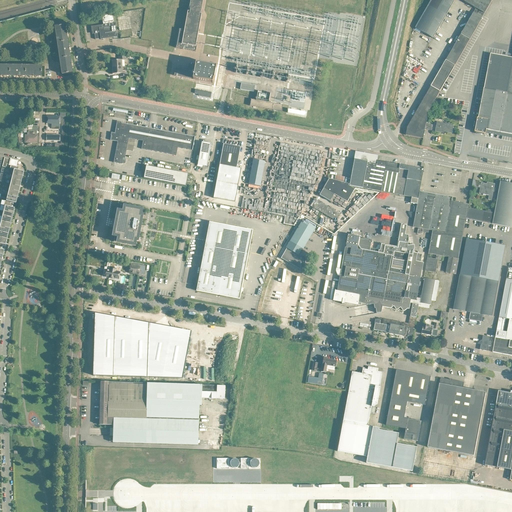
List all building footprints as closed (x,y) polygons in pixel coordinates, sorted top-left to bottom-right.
[(201,14),(203,0),(190,0),(189,12),(188,11),(184,30),(179,29),(176,48),(180,49),(196,51),(197,46),(196,46),(202,14),(201,14)] [(451,0),(430,0),(415,28),(433,38),(454,2),(451,0)] [(460,0),(476,9),(484,13),(491,0),(460,0)] [(482,18),(484,13),(476,9),(473,13),(482,18)] [(114,23),(112,13),(102,15),(103,25),(91,27),(93,27),(93,33),(94,32),(95,40),(100,39),(101,40),(117,37),(115,23),(114,23)] [(428,112),(466,46),(482,18),(473,13),(444,64),(443,64),(430,86),(431,86),(407,128),(405,135),(423,138),(425,130),(426,123),(428,112)] [(68,41),(67,32),(66,25),(55,27),(57,43),(68,41)] [(70,57),(69,48),(68,41),(57,43),(60,59),(70,57)] [(511,134),(511,57),(490,54),(484,86),(484,88),(478,117),(478,118),(477,118),(474,132),(485,134),(486,130),(511,134)] [(73,73),(71,63),(70,57),(60,59),(62,74),(73,73)] [(112,61),(113,68),(122,67),(125,67),(124,60),(126,60),(126,57),(119,57),(119,60),(113,60),(112,61)] [(176,68),(174,76),(189,78),(193,79),(213,83),(213,79),(214,79),(216,66),(196,63),(196,65),(189,63),(188,70),(177,68),(176,68)] [(0,76),(10,76),(10,66),(0,65),(0,76)] [(26,77),(26,66),(10,66),(10,76),(26,77)] [(42,66),(26,66),(26,77),(42,77),(42,66)] [(122,73),(122,67),(113,68),(113,74),(112,74),(119,74),(120,77),(127,77),(127,73),(122,73)] [(241,84),(240,90),(252,92),(254,92),(255,86),(253,86),(241,84)] [(282,112),(283,105),(251,99),(250,106),(282,112)] [(61,118),(59,118),(47,118),(47,129),(61,129),(61,118)] [(120,129),(121,123),(121,122),(117,121),(116,130),(117,130),(116,133),(111,133),(111,136),(110,140),(118,142),(128,144),(128,139),(135,140),(143,141),(141,149),(176,156),(178,148),(192,151),(193,143),(194,137),(127,124),(126,124),(125,130),(120,129)] [(437,122),(435,132),(442,133),(442,131),(451,133),(453,125),(437,122)] [(32,127),(33,123),(27,123),(20,123),(20,133),(19,133),(18,143),(22,143),(22,138),(23,138),(23,133),(25,133),(27,133),(27,132),(27,127),(32,127)] [(39,133),(32,133),(27,132),(27,133),(25,133),(24,143),(38,143),(39,133)] [(60,144),(61,135),(61,133),(47,133),(46,144),(60,144)] [(125,158),(126,150),(128,144),(118,142),(114,163),(122,164),(124,164),(124,163),(125,160),(125,159),(123,158),(125,158)] [(198,165),(207,167),(211,144),(202,142),(198,165)] [(219,165),(236,168),(240,147),(223,144),(219,165)] [(378,158),(378,156),(355,152),(354,159),(349,186),(403,196),(409,167),(378,161),(379,158),(378,158)] [(17,161),(20,162),(4,158),(2,167),(6,168),(6,164),(10,165),(9,169),(13,170),(13,169),(18,170),(18,167),(16,166),(17,161)] [(253,160),(249,184),(260,186),(265,162),(253,160)] [(146,166),(144,178),(186,186),(188,174),(146,166)] [(423,169),(409,167),(403,196),(411,197),(418,199),(419,192),(423,169)] [(349,182),(340,180),(330,178),(327,184),(324,182),(321,187),(324,189),(321,195),(332,201),(335,195),(347,202),(355,189),(349,186),(349,182)] [(479,184),(479,181),(473,180),(472,186),(480,188),(479,194),(483,195),(483,196),(484,196),(484,195),(489,196),(488,200),(491,201),(495,184),(487,183),(487,184),(481,183),(481,184),(479,184)] [(511,184),(500,182),(494,214),(511,217),(511,184)] [(466,219),(468,209),(469,205),(451,202),(452,198),(419,192),(418,199),(417,204),(413,227),(432,231),(428,254),(441,256),(453,258),(458,259),(466,219)] [(5,201),(4,206),(11,208),(11,207),(12,204),(11,204),(12,203),(15,204),(16,198),(7,196),(5,201)] [(336,221),(340,216),(341,214),(314,199),(310,206),(336,221)] [(197,214),(205,215),(206,205),(198,204),(197,214)] [(13,213),(14,208),(11,208),(4,206),(3,211),(13,214),(13,213)] [(118,211),(113,236),(115,237),(114,242),(135,246),(136,241),(138,241),(143,215),(141,215),(142,210),(121,206),(120,211),(118,211)] [(206,214),(214,215),(215,207),(207,206),(206,214)] [(492,224),(494,214),(468,209),(466,219),(492,224)] [(511,227),(511,217),(494,214),(492,224),(511,227)] [(290,242),(286,248),(287,248),(298,255),(302,249),(303,249),(316,228),(303,220),(290,242)] [(408,246),(408,244),(409,240),(408,235),(405,235),(407,225),(401,224),(398,244),(397,247),(381,244),(380,250),(370,248),(372,240),(359,238),(359,237),(356,236),(351,235),(348,235),(346,245),(346,247),(342,267),(340,267),(340,269),(336,269),(336,271),(337,276),(340,276),(338,291),(337,291),(336,291),(334,300),(342,302),(342,303),(342,304),(344,304),(345,303),(345,302),(347,303),(358,306),(358,305),(361,305),(361,303),(369,305),(374,304),(374,309),(376,309),(376,313),(381,312),(382,310),(382,307),(385,308),(390,309),(394,306),(397,310),(400,308),(401,307),(404,311),(407,309),(409,309),(410,303),(411,300),(416,301),(417,298),(418,292),(420,278),(423,263),(421,262),(422,254),(417,253),(413,253),(414,248),(414,245),(408,246)] [(505,247),(466,239),(460,275),(453,309),(470,312),(469,319),(481,321),(482,315),(492,316),(498,282),(505,247)] [(240,299),(248,254),(205,246),(197,291),(240,299)] [(287,248),(281,258),(300,269),(301,263),(305,265),(306,258),(300,255),(300,256),(298,255),(287,248)] [(456,275),(458,259),(453,258),(450,274),(456,275)] [(121,267),(117,266),(118,264),(108,263),(107,268),(107,270),(106,270),(106,271),(105,271),(104,274),(105,275),(105,276),(109,276),(109,277),(114,278),(114,277),(118,278),(119,272),(121,271),(121,268),(121,267)] [(511,268),(508,267),(492,352),(511,355),(511,268)] [(435,280),(424,278),(420,299),(417,298),(416,301),(411,300),(410,303),(413,304),(419,305),(418,307),(429,309),(429,305),(430,305),(431,300),(435,300),(439,282),(435,281),(435,280)] [(416,317),(418,307),(419,305),(413,304),(410,316),(416,317)] [(93,313),(91,376),(223,380),(231,339),(185,330),(167,343),(159,332),(147,330),(148,323),(93,313)] [(386,330),(387,320),(378,318),(378,320),(375,320),(374,323),(375,323),(374,330),(385,332),(386,330)] [(408,335),(413,336),(414,329),(415,325),(408,324),(403,323),(402,326),(399,325),(399,322),(387,320),(386,330),(397,332),(397,334),(404,336),(404,333),(408,333),(408,335)] [(422,327),(421,334),(436,336),(439,324),(435,323),(434,326),(423,324),(423,327),(422,327)] [(481,344),(480,350),(487,351),(488,346),(491,347),(492,342),(490,342),(491,337),(483,336),(481,344)] [(335,367),(336,361),(327,359),(327,358),(324,357),(324,358),(322,369),(317,368),(317,363),(314,362),(312,370),(316,371),(316,370),(321,371),(321,372),(325,373),(327,365),(335,367)] [(363,368),(362,374),(352,372),(337,451),(367,457),(373,427),(368,426),(371,406),(373,407),(377,404),(379,397),(378,397),(383,372),(365,369),(365,368),(363,368)] [(402,401),(404,391),(408,372),(396,370),(391,399),(402,401)] [(416,393),(420,375),(408,372),(404,391),(416,393)] [(430,377),(420,375),(416,393),(427,395),(430,377)] [(462,388),(464,382),(454,381),(452,380),(451,381),(449,381),(450,379),(449,379),(449,380),(440,378),(427,447),(473,456),(485,393),(462,388)] [(162,444),(163,383),(101,382),(100,425),(114,425),(113,443),(162,444)] [(202,405),(202,398),(202,385),(163,383),(162,444),(198,445),(199,405),(202,405)] [(225,399),(225,386),(202,385),(202,398),(225,399)] [(427,395),(416,393),(404,391),(402,401),(407,402),(425,405),(427,395)] [(511,391),(510,393),(498,391),(484,465),(511,470),(510,480),(511,480),(511,391)] [(405,414),(407,402),(402,401),(391,399),(388,411),(405,414)] [(405,429),(407,419),(404,418),(405,414),(388,411),(386,425),(405,429)] [(421,421),(407,419),(405,429),(404,439),(418,442),(421,421)] [(379,428),(373,427),(367,457),(366,463),(412,471),(416,447),(397,444),(399,434),(379,430),(379,428)] [(259,439),(258,445),(281,450),(283,444),(259,439)] [(229,459),(217,459),(217,469),(229,469),(229,459)] [(249,459),(241,459),(241,469),(249,469),(249,459)] [(131,461),(97,461),(97,472),(117,472),(158,472),(158,468),(131,468),(131,461)]
